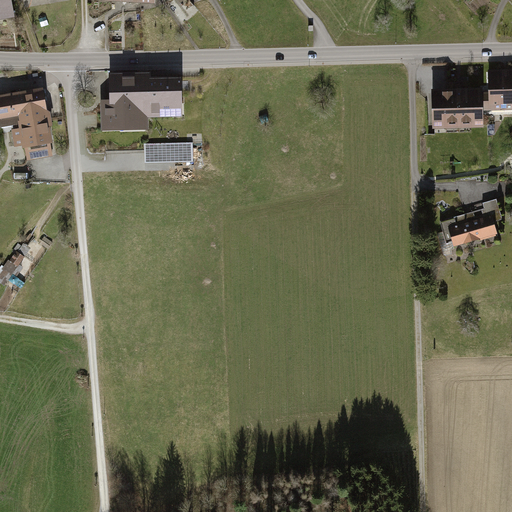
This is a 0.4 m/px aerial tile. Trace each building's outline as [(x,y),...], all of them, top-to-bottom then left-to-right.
[(0,0),(0,18),(12,17),(9,0),(0,0)] [(484,113),(511,112),(511,71),(488,72),(489,94),(483,94),(484,113)] [(183,114),(181,76),(151,77),(150,73),(108,74),(109,102),(100,102),(101,128),(148,126),(147,116),(183,114)] [(49,114),(44,90),(5,97),(0,98),(0,125),(1,130),(18,127),(23,151),(54,145),(50,123),(49,114)] [(431,92),(432,132),(484,131),(484,113),(483,94),(483,90),(431,92)] [(192,143),(145,144),(145,163),(192,162),(192,143)] [(448,250),(497,236),(493,225),(502,223),(496,201),(482,205),(484,211),(440,224),(448,250)] [(0,280),(6,285),(31,251),(20,243),(0,269),(0,280)]
